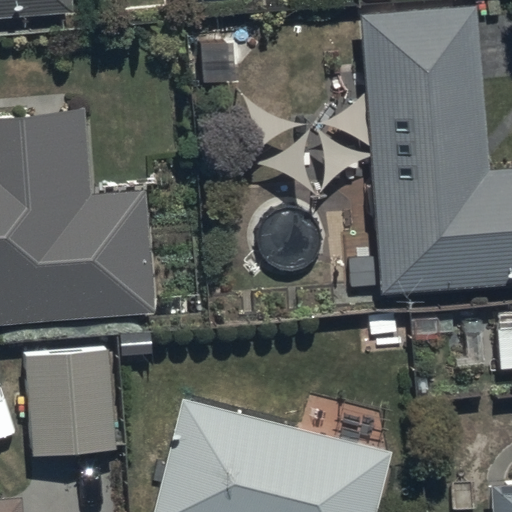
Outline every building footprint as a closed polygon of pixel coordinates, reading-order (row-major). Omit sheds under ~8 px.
[(469,0),(391,0),(361,2),(378,279),(511,270),(511,151),(479,154),(469,0)] [(0,308),(150,299),(142,173),(87,176),(82,92),(0,96),(0,308)] [(108,333),(23,338),(31,436),(113,432),(108,333)] [(368,511),(389,438),(177,379),(143,509),(155,511),(368,511)] [(511,511),(511,469),(489,470),(490,511),(511,511)] [(0,511),(23,511),(22,483),(0,483),(0,511)]
